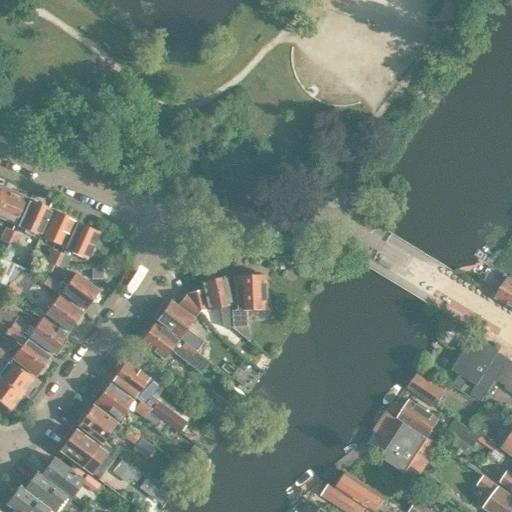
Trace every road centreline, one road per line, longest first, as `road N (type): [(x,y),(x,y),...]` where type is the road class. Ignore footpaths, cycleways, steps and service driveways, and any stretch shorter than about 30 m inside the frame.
road 1 (residential): [(17,444),(155,259),(164,219)]
road 2 (residential): [(164,219),(352,230)]
road 3 (residential): [(511,329),(352,230)]
road 4 (residential): [(0,153),(164,219)]
